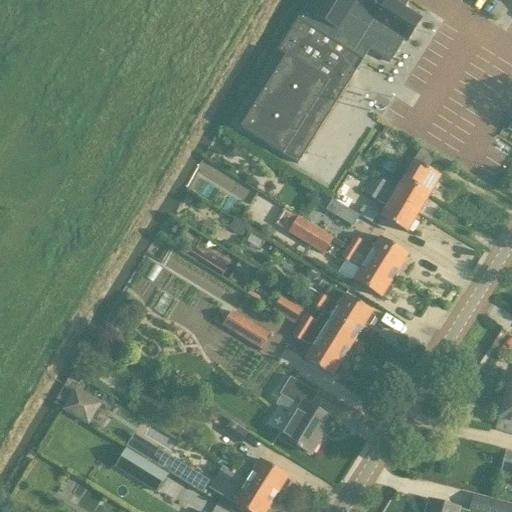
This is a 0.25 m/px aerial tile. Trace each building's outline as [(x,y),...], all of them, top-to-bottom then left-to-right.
[(241,129),(298,165),(370,51),(390,64),(404,41),(408,43),(422,20),(405,9),(411,0),(410,0),(311,0),(278,53),(286,57),(241,129)] [(386,113),(408,129),(416,119),(393,102),(386,113)] [(228,156),(233,158),(238,157),(241,153),(240,148),(235,145),(230,146),(227,150),(228,156)] [(385,158),(380,166),(403,180),(429,196),(440,177),(414,161),(408,172),(385,158)] [(429,196),(403,180),(396,191),(374,177),(369,184),(418,214),(429,196)] [(418,214),(369,184),(364,193),(387,207),(381,217),(407,232),(418,214)] [(326,211),(353,227),(360,216),(333,200),(326,211)] [(289,234),(324,256),(334,240),(299,218),(289,234)] [(354,238),(347,248),(358,254),(363,247),(364,244),(354,238)] [(358,254),(395,277),(408,255),(381,239),(372,253),(363,247),(358,254)] [(351,265),(358,254),(347,248),(341,258),(351,265)] [(358,254),(351,265),(362,271),(355,282),(382,299),(382,297),(385,299),(388,298),(393,291),(392,287),(390,286),(395,277),(358,254)] [(309,288),(302,299),(312,305),(319,294),(309,288)] [(312,305),(322,311),(329,300),(319,294),(312,305)] [(244,303),(247,305),(250,303),(251,300),(250,297),(247,296),(244,297),(243,300),(244,303)] [(372,313),(345,296),(331,318),(358,335),(364,325),(371,326),(376,318),(372,313)] [(282,298),(273,311),(294,325),(303,311),(301,310),(292,305),(282,298)] [(137,306),(134,301),(130,301),(124,305),(124,310),(127,314),(131,314),(137,310),(137,306)] [(233,312),(224,327),(234,333),(260,350),(269,335),(244,319),(233,312)] [(309,334),(345,356),(358,335),(331,318),(324,314),(318,323),(305,316),(298,327),(309,334)] [(214,322),(217,324),(221,324),(223,321),(222,317),(219,315),(215,315),(213,319),(214,322)] [(303,344),(309,334),(298,327),(292,337),(303,344)] [(340,364),(345,356),(309,334),(303,344),(308,347),(310,343),(314,346),(305,360),(332,377),(333,375),(336,377),(339,376),(343,369),(343,366),(340,364)] [(511,433),(511,375),(497,429),(511,433)] [(312,455),(333,420),(311,406),(318,395),(291,378),(281,395),(302,407),(283,437),(312,455)] [(61,410),(86,425),(98,405),(73,390),(61,410)] [(221,435),(238,447),(246,435),(228,424),(221,435)] [(133,435),(126,448),(202,494),(209,482),(133,435)] [(511,472),(511,453),(507,452),(502,470),(511,472)] [(128,453),(118,469),(157,493),(167,477),(128,453)] [(222,456),(217,463),(226,469),(228,470),(232,463),(222,456)] [(232,463),(228,470),(238,476),(243,468),(245,466),(234,459),(232,463)] [(238,476),(247,482),(274,499),(279,491),(286,492),(291,483),(287,478),(288,477),(261,460),(253,474),(243,468),(238,476)] [(213,490),(234,503),(247,511),(265,511),(274,499),(247,482),(238,476),(228,470),(226,469),(213,490)] [(178,502),(185,490),(167,480),(160,492),(178,502)] [(511,511),(511,504),(474,494),(469,511),(511,511)] [(467,511),(459,510),(459,509),(430,501),(426,511),(467,511)]
